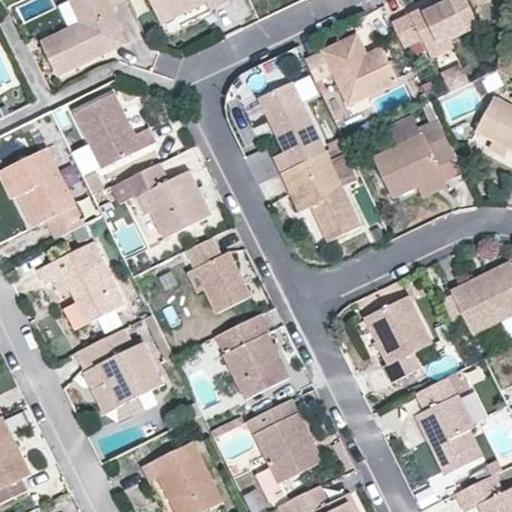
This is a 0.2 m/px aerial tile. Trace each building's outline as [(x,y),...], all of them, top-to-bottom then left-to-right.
[(110,47),(112,52),(128,45),(106,0),(71,0),(70,1),(81,23),(43,42),(59,78),(102,58),(100,51),(110,47)] [(208,4),(212,12),(230,3),(228,0),(150,0),(162,26),(208,4)] [(467,0),(442,0),(393,23),(405,50),(423,40),(429,52),(451,41),(481,27),(467,0)] [(214,16),(212,12),(208,4),(162,26),(168,38),(214,16)] [(372,64),(367,54),(358,36),(323,52),(347,101),(365,93),(367,99),(400,82),(388,56),(372,64)] [(456,50),(451,41),(429,52),(433,61),(456,50)] [(102,58),(112,52),(110,47),(100,51),(102,58)] [(383,47),(367,54),(372,64),(388,56),(383,47)] [(444,76),(452,94),(471,84),(462,67),(444,76)] [(274,158),(282,175),(328,153),(295,83),(259,99),(270,123),(275,121),(279,128),(274,131),(285,153),(274,158)] [(365,93),(347,101),(350,107),(367,99),(365,93)] [(420,97),(424,107),(431,103),(426,94),(420,97)] [(75,115),(104,170),(157,143),(150,129),(137,136),(116,95),(75,115)] [(511,107),(496,99),(477,133),(494,143),(511,152),(511,151),(511,107)] [(270,123),(274,131),(279,128),(275,121),(270,123)] [(446,184),(465,175),(451,145),(433,153),(424,133),(374,157),(394,200),(419,188),(442,176),(446,184)] [(508,159),(511,152),(494,143),(491,150),(508,159)] [(48,221),(57,240),(85,226),(48,150),(0,172),(0,173),(13,200),(20,197),(25,194),(42,225),(48,221)] [(328,153),(282,175),(300,214),(311,209),(317,205),(320,210),(313,213),(329,243),(364,227),(328,153)] [(162,164),(127,181),(137,201),(143,197),(150,194),(158,210),(151,213),(165,241),(214,216),(191,171),(171,182),(162,164)] [(448,187),(446,184),(442,176),(419,188),(424,199),(448,187)] [(137,201),(127,181),(110,189),(120,210),(137,201)] [(35,228),(42,225),(25,194),(20,197),(35,228)] [(150,194),(143,197),(151,213),(158,210),(150,194)] [(222,256),(213,239),(187,252),(196,270),(205,290),(218,315),(252,298),(230,253),(222,256)] [(96,243),(39,271),(46,286),(55,281),(62,297),(73,292),(88,324),(126,306),(96,243)] [(469,327),(474,337),(504,322),(511,317),(511,263),(511,262),(452,291),(453,294),(469,327)] [(198,294),(205,290),(196,270),(188,273),(198,294)] [(469,327),(453,294),(443,298),(459,332),(469,327)] [(411,296),(366,318),(388,366),(384,368),(392,384),(423,369),(415,354),(435,345),(411,296)] [(272,333),(262,315),(218,338),(227,355),(224,358),(247,401),(290,378),(270,334),(272,333)] [(126,330),(80,352),(91,372),(99,368),(107,384),(119,409),(165,386),(145,343),(135,348),(126,330)] [(448,379),(417,395),(426,412),(441,443),(432,448),(446,475),(484,456),(469,430),(474,427),(459,396),(455,395),(448,379)] [(119,409),(107,384),(92,391),(105,415),(119,409)] [(300,413),(294,401),(281,407),(287,420),(300,413)] [(287,420),(281,407),(248,423),(280,485),(318,466),(308,447),(315,444),(300,413),(287,420)] [(441,443),(426,412),(417,417),(432,448),(441,443)] [(30,472),(2,414),(0,415),(0,486),(20,476),(30,472)] [(158,480),(173,511),(207,511),(226,503),(194,442),(142,468),(150,484),(158,480)] [(325,463),(315,444),(308,447),(318,466),(325,463)] [(20,476),(0,486),(0,500),(26,488),(20,476)] [(494,476),(457,495),(466,511),(467,511),(480,506),(483,511),(511,511),(511,489),(503,494),(494,476)] [(163,511),(173,511),(158,480),(150,484),(163,511)] [(286,498),(280,485),(271,490),(277,502),(286,498)] [(331,504),(322,487),(280,508),(281,511),(360,511),(351,494),(331,504)]
